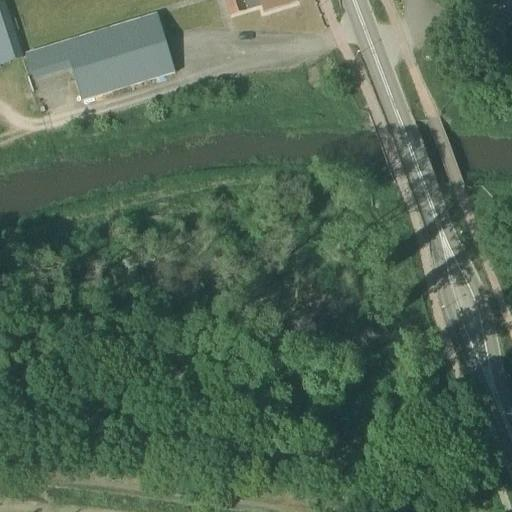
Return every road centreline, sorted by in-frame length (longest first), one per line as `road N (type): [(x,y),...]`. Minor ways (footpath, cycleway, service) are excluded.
road 1 (primary): [(440,238),(352,0)]
road 2 (primary): [(494,395),(482,311),(440,238)]
road 3 (primary): [(440,238),(443,292),(494,395)]
road 4 (track): [(418,511),(482,442),(508,432)]
